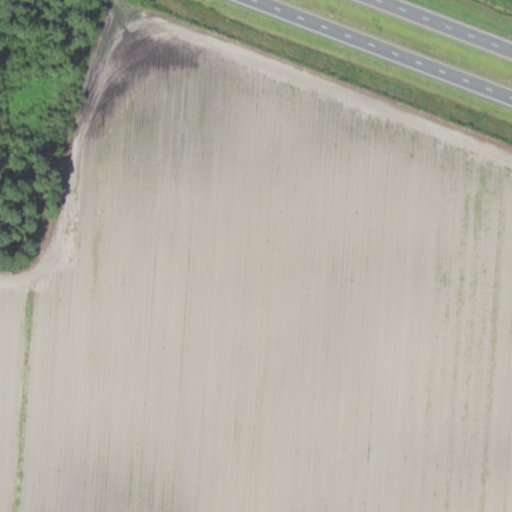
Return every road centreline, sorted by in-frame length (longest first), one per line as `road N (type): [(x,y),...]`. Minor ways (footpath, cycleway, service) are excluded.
road 1 (trunk): [(257,0),(511,95)]
road 2 (trunk): [(511,48),(382,0)]
